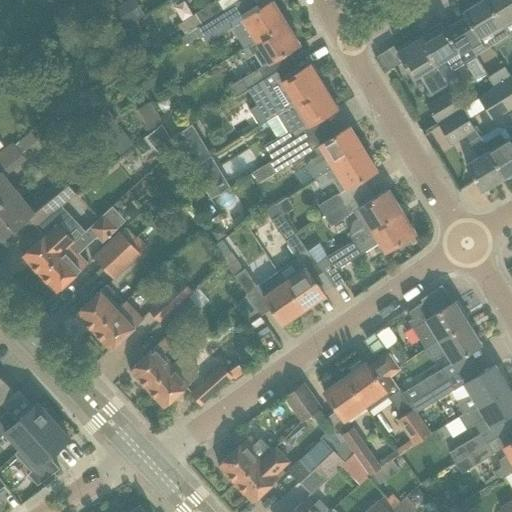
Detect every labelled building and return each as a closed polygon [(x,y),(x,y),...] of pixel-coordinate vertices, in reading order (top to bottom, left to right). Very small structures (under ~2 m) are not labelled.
[(195,14),(201,24),(223,11),(217,2),(219,0),(214,0),(215,2),(195,14)] [(481,0),(462,12),(468,21),(458,27),(468,44),(475,56),(487,49),(480,37),(491,30),(498,41),(507,35),(501,25),(500,25),(484,0),(481,0)] [(511,0),(484,0),(500,25),(501,25),(507,35),(511,42),(511,41),(511,21),(510,19),(511,17),(511,0)] [(232,27),(244,48),(285,23),(271,1),(243,19),(235,5),(223,12),(223,11),(201,24),(201,25),(197,29),(206,43),(232,27)] [(126,4),(115,10),(126,28),(137,21),(126,4)] [(72,5),(58,9),(61,19),(75,15),(72,5)] [(285,23),(244,48),(245,48),(243,50),(248,58),(254,54),(262,67),(298,45),(285,23)] [(428,30),(429,32),(419,38),(442,76),(451,70),(445,59),(457,52),(464,63),(475,56),(468,44),(458,27),(447,33),(442,24),(440,25),(439,23),(428,30)] [(442,76),(419,38),(397,52),(413,78),(426,70),(433,81),(442,76)] [(272,118),(276,116),(276,115),(323,86),(317,76),(319,75),(311,63),(282,81),(278,75),(264,84),(274,100),(265,106),(272,118)] [(488,76),(494,86),(510,76),(505,66),(488,76)] [(256,71),(230,87),(236,96),(262,81),(256,71)] [(511,78),(495,89),(509,111),(511,109),(511,78)] [(272,161),(304,141),(315,134),(309,125),(337,108),(323,86),(276,115),(276,116),(287,133),(277,138),(264,146),(272,161)] [(509,111),(495,89),(478,98),(492,122),(509,111)] [(438,122),(438,123),(462,108),(451,90),(426,105),(437,123),(438,122)] [(462,108),(438,123),(437,124),(450,144),(474,129),(462,108)] [(161,123),(145,136),(160,155),(173,144),(161,123)] [(211,156),(191,124),(172,135),(191,167),(192,166),(192,167),(211,156)] [(314,179),(321,175),(362,149),(348,127),(320,145),(321,146),(313,150),(317,157),(307,163),(306,167),(314,179)] [(496,127),(480,137),(488,150),(488,151),(504,177),(511,172),(511,140),(510,137),(509,138),(504,129),(496,127)] [(488,150),(480,137),(479,136),(469,142),(478,157),(465,164),(481,191),(504,177),(488,151),(488,150)] [(0,203),(16,191),(4,176),(25,159),(21,154),(14,145),(11,141),(0,150),(0,203)] [(304,141),(272,161),(269,163),(276,173),(310,152),(304,141)] [(321,175),(326,183),(331,180),(339,193),(375,171),(362,149),(321,175)] [(192,166),(191,167),(210,198),(230,187),(211,156),(192,167),(192,166)] [(16,191),(0,203),(0,237),(2,239),(17,227),(29,217),(38,227),(58,210),(75,196),(77,194),(64,179),(29,207),(16,191)] [(348,234),(353,241),(401,212),(387,190),(370,200),(352,211),(357,218),(351,222),(348,234)] [(319,205),(325,215),(342,204),(336,194),(319,205)] [(342,204),(325,215),(331,226),(349,215),(342,204)] [(332,265),(335,270),(379,242),(385,251),(414,234),(401,212),(353,241),(326,257),(332,265)] [(271,221),(297,258),(298,258),(298,257),(307,251),(281,214),(271,221)] [(65,249),(39,274),(56,292),(87,263),(78,253),(97,235),(103,241),(116,229),(102,215),(97,219),(81,235),(81,234),(70,244),(65,249)] [(226,221),(221,225),(227,234),(236,228),(232,222),(226,221)] [(68,235),(56,222),(21,255),(39,274),(65,249),(70,244),(81,234),(75,228),(68,235)] [(215,229),(210,232),(215,241),(224,235),(221,230),(215,229)] [(92,257),(102,268),(129,243),(119,232),(92,257)] [(129,243),(102,268),(113,280),(141,255),(129,243)] [(221,259),(234,277),(247,294),(256,287),(244,270),(231,252),(221,259)] [(316,263),(322,272),(334,288),(344,281),(326,257),(316,263)] [(297,258),(277,272),(303,310),(324,295),(312,278),(298,258),(297,258)] [(303,310),(277,272),(256,287),(282,324),(303,310)] [(160,322),(191,292),(180,280),(148,310),(160,322)] [(75,313),(93,331),(118,307),(108,297),(114,292),(107,284),(75,313)] [(188,296),(162,320),(163,321),(159,324),(171,337),(200,310),(189,297),(188,296)] [(125,301),(118,307),(93,331),(110,350),(142,319),(125,301)] [(467,323),(454,301),(430,316),(422,302),(408,312),(415,324),(411,327),(425,349),(429,346),(467,323)] [(467,323),(429,346),(425,349),(432,361),(446,353),(452,362),(481,345),(467,323)] [(351,372),(344,377),(364,406),(384,391),(387,389),(381,382),(389,376),(399,369),(398,368),(387,351),(376,336),(366,343),(376,358),(368,363),(367,365),(365,362),(363,364),(359,359),(347,367),(351,372)] [(129,370),(146,389),(172,365),(162,355),(167,349),(160,341),(129,370)] [(172,365),(146,389),(164,407),(197,376),(197,365),(186,352),(172,365)] [(191,392),(201,404),(231,377),(220,365),(191,392)] [(456,405),(462,414),(462,415),(507,387),(493,365),(464,382),(472,395),(456,405)] [(423,380),(429,390),(448,378),(442,368),(423,380)] [(0,403),(13,391),(0,377),(0,403)] [(344,377),(323,392),(335,408),(343,420),(364,406),(344,377)] [(429,390),(408,403),(415,413),(416,413),(436,400),(454,389),(448,378),(429,390)] [(321,408),(304,382),(283,396),(301,422),(321,408)] [(462,415),(462,414),(458,417),(466,430),(486,417),(491,426),(511,413),(511,395),(507,387),(462,415)] [(415,413),(408,403),(399,390),(388,397),(402,416),(396,420),(410,439),(396,449),(400,455),(430,433),(416,413),(415,413)] [(0,417),(0,435),(3,433),(19,450),(54,419),(37,399),(15,419),(8,411),(0,417)] [(54,419),(19,450),(35,468),(29,473),(38,483),(59,468),(50,458),(72,438),(67,433),(69,432),(57,418),(55,419),(54,419)] [(352,427),(337,437),(341,443),(344,440),(364,467),(369,475),(381,467),(352,427)] [(448,453),(454,462),(490,441),(484,431),(448,453)] [(218,465),(235,483),(270,450),(260,439),(256,443),(249,436),(218,465)] [(288,470),(300,482),(330,453),(332,452),(321,439),(319,441),(288,470)] [(341,443),(300,482),(310,493),(340,465),(352,478),(364,467),(344,440),(341,443)] [(490,441),(454,462),(461,474),(496,452),(490,441)] [(498,480),(511,472),(511,441),(503,447),(508,454),(499,460),(500,469),(493,472),(498,480)] [(280,470),(290,461),(275,445),(270,450),(235,483),(252,502),(283,473),(280,470)] [(417,487),(410,494),(417,501),(424,495),(417,487)] [(365,511),(389,511),(399,503),(391,494),(385,499),(383,496),(365,511)] [(389,511),(411,511),(417,507),(406,496),(399,503),(389,511)] [(290,511),(329,511),(330,511),(319,499),(313,505),(306,498),(290,511)] [(445,500),(437,505),(441,511),(442,511),(449,507),(445,500)] [(503,511),(511,511),(511,502),(501,509),(503,511)]
